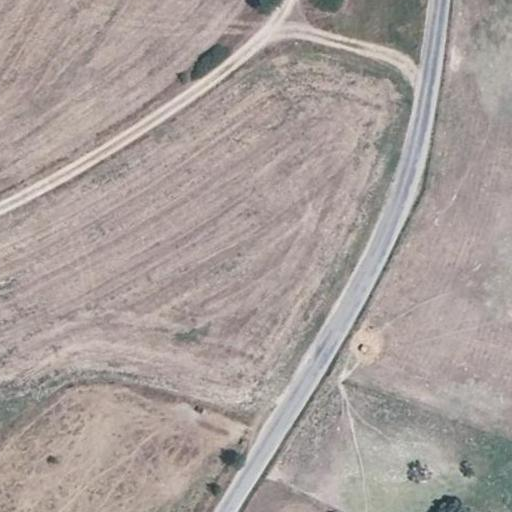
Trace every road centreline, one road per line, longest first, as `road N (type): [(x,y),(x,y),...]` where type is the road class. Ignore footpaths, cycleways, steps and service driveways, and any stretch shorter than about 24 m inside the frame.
road 1 (unclassified): [(222,511),(383,243),(420,124),(439,0)]
road 2 (track): [(0,208),(146,128),(271,38),(289,0)]
